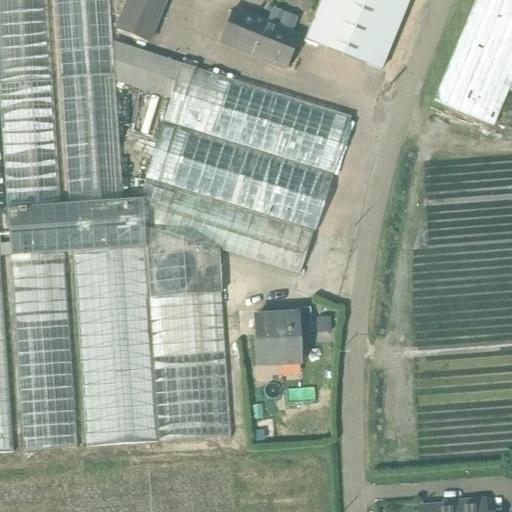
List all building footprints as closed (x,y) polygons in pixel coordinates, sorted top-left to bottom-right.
[(0,230),(0,454),(16,453),(2,258),(10,258),(23,453),(76,449),(62,254),(72,254),(86,448),(161,443),(146,226),(221,250),(300,276),(314,233),(145,181),(143,201),(125,202),(117,82),(114,44),(111,0),(56,0),(71,207),(63,208),(47,0),(0,0),(0,122),(9,245),(1,246),(0,230)] [(165,0),(130,0),(118,32),(148,44),(165,0)] [(409,0),(322,0),(311,29),(310,29),(305,41),(317,46),(317,45),(380,71),(409,0)] [(511,85),(511,0),(475,0),(434,100),(494,126),(509,91),(510,91),(511,85)] [(268,26),(234,12),(221,45),(285,71),(298,38),(283,32),(289,17),(274,11),(268,26)] [(351,119),(180,66),(114,44),(117,82),(170,100),(145,181),(314,233),(351,119)] [(221,250),(146,226),(161,443),(234,438),(221,250)] [(311,309),(298,309),(298,316),(299,316),(300,334),(312,333),(311,309)] [(298,316),(255,318),(257,367),(301,365),(300,334),(299,316),(298,316)] [(462,507),(453,508),(453,511),(485,511),(484,501),(461,503),(462,507)]
